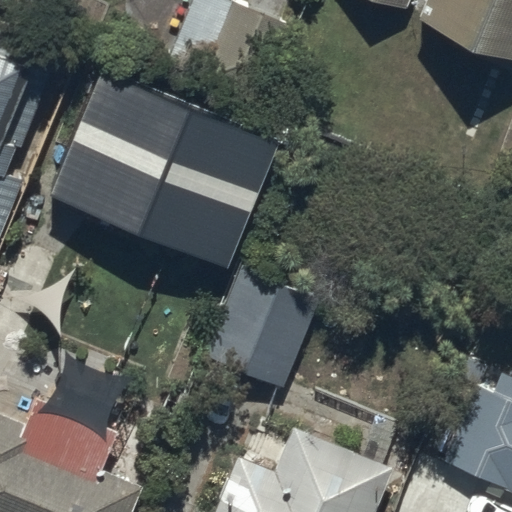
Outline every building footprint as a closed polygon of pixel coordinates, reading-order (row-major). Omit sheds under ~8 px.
[(288,25),(225,0),(191,0),(164,68),(256,105),(288,25)] [(432,0),(423,23),(511,58),(511,0),(385,0),(410,10),(413,0),(432,0)] [(0,247),(27,183),(11,177),(22,150),(24,151),(64,56),(0,29),(0,247)] [(56,199),(233,271),(283,149),(106,77),(56,199)] [(59,247),(11,227),(0,253),(0,345),(15,352),(20,341),(67,361),(94,296),(47,276),(59,247)] [(208,340),(280,372),(319,284),(246,252),(208,340)] [(511,511),(511,363),(497,357),(490,375),(473,367),(441,444),(511,473),(511,511)] [(0,511),(121,511),(140,468),(97,450),(93,460),(18,430),(23,417),(17,414),(21,404),(0,394),(0,511)] [(362,511),(389,448),(290,406),(271,451),(234,436),(202,511),(362,511)]
